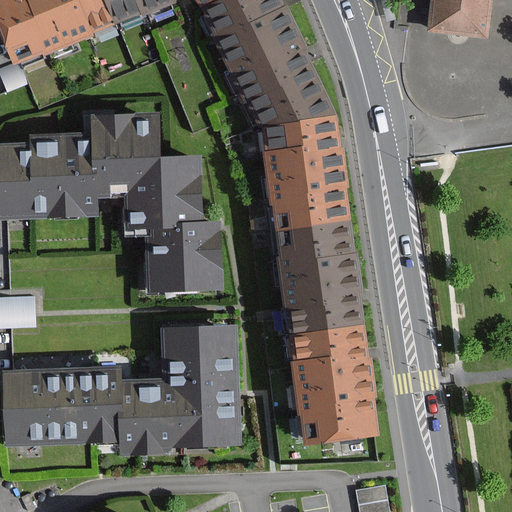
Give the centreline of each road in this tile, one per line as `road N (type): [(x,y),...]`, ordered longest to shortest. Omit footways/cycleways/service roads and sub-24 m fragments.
road 1 (primary): [(445,511),(417,304),(373,121)]
road 2 (primary): [(373,121),(387,287),(410,423),(438,511)]
road 3 (primary): [(337,3),(373,121)]
